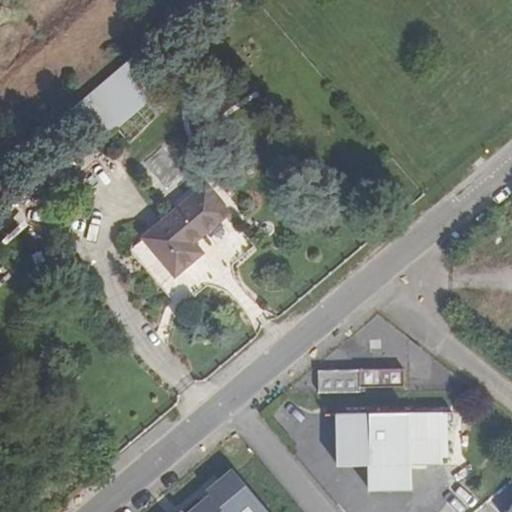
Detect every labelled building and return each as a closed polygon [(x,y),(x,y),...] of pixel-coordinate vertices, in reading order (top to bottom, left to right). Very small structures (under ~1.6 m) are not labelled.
[(127,133),(152,117),(123,71),(66,106),(91,146),(123,127),(127,133)] [(203,252),(194,241),(226,214),(205,188),(145,237),(175,275),(203,252)] [(403,369),(360,370),(321,371),(322,393),(360,393),(360,388),(403,387),(403,369)] [(440,412),(338,413),(338,465),(370,465),(370,490),(410,491),(410,465),(441,465),(440,412)] [(276,511),(240,468),(227,478),(230,482),(214,496),(217,500),(202,511),(192,511),(190,509),(186,511),(276,511)] [(230,482),(227,478),(211,492),(214,496),(230,482)] [(214,496),(194,511),(202,511),(217,500),(214,496)]
